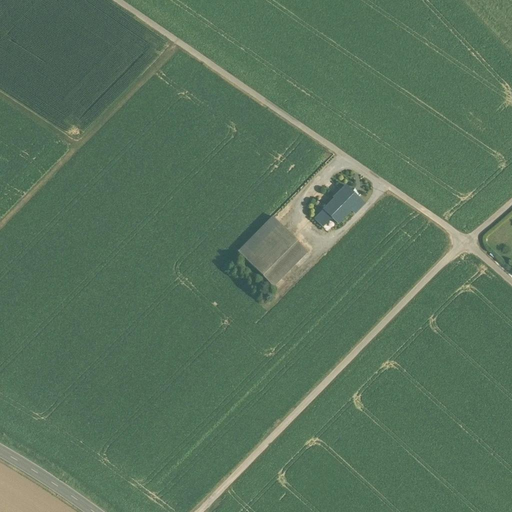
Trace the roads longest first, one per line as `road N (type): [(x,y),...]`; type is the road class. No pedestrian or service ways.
road 1 (track): [(465,240),(198,511)]
road 2 (track): [(179,42),(78,146),(0,94)]
